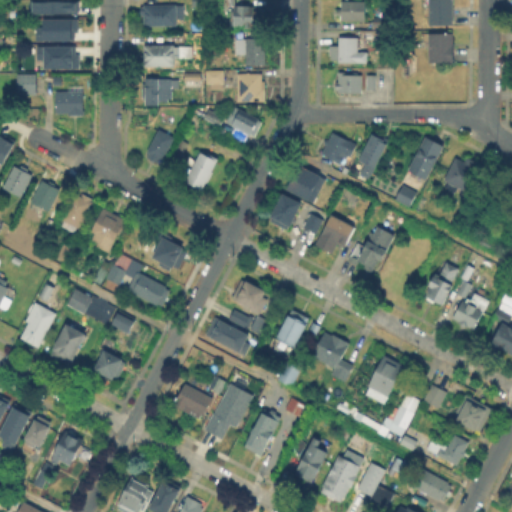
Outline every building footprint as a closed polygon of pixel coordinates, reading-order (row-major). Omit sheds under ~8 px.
[(76,0),(76,12),(27,12),(27,0),(76,0)] [(250,0),(250,6),(255,6),(255,9),(258,9),(258,14),(269,13),(270,25),(266,24),(266,29),(256,29),(255,31),(249,31),(243,28),(231,27),(232,7),(238,7),(239,0),(250,0)] [(454,0),(455,28),(431,28),(431,0),(454,0)] [(368,3),(367,23),(344,22),(344,3),(368,3)] [(179,6),(179,11),(184,11),(184,21),(178,21),(179,27),(146,28),(146,18),(143,18),(142,8),(179,6)] [(73,39),(34,40),(34,26),(41,26),(41,18),(76,17),(76,31),(72,31),(73,39)] [(384,32),(384,40),(368,40),(368,33),(384,32)] [(455,36),(455,48),(456,48),(456,64),(432,65),(431,36),(455,36)] [(268,38),(267,66),(249,67),(248,67),(248,55),(236,56),(236,39),(268,38)] [(369,54),(369,65),(340,64),(341,39),(360,40),(360,54),(369,54)] [(73,44),(35,45),(35,59),(42,58),(42,67),(77,66),(77,53),(73,53),(73,44)] [(194,49),(194,59),(175,59),(175,67),(146,67),(146,47),(176,47),(176,48),(194,49)] [(222,83),(222,88),(213,89),(213,84),(208,84),(208,71),(225,71),(226,83),(222,83)] [(203,72),(203,83),(185,83),(184,73),(203,72)] [(365,77),(364,95),(341,94),(341,91),(338,91),(338,84),(341,84),(341,74),(348,74),(348,76),(365,77)] [(38,75),(38,96),(20,96),(20,75),(38,75)] [(264,75),(264,83),(267,82),(267,102),(240,102),(240,75),(264,75)] [(378,77),(378,79),(384,78),(384,89),(377,89),(377,91),(368,91),(368,77),(378,77)] [(172,89),(172,95),(142,95),(142,79),(171,79),(171,80),(179,80),(179,89),(172,89)] [(85,93),(85,116),(70,117),(70,115),(59,115),(58,94),(85,93)] [(237,108),(263,122),(254,138),(228,124),(232,114),(233,115),(237,108)] [(225,118),(221,126),(205,117),(209,109),(225,118)] [(391,137),(371,177),(360,172),(365,161),(358,158),(373,128),(391,137)] [(177,139),(164,162),(162,161),(160,165),(150,160),(153,155),(150,153),(161,131),(177,139)] [(0,161),(0,134),(13,142),(1,162),(0,161)] [(335,134),(359,146),(353,159),(350,158),(349,161),(346,160),(343,167),(336,164),(337,162),(324,155),(329,147),(326,146),(329,141),(331,142),(335,134)] [(447,149),(429,183),(411,173),(429,140),(447,149)] [(219,162),(205,192),(189,184),(203,155),(219,162)] [(467,159),(479,165),(476,170),(485,174),(473,197),(459,190),(456,195),(445,189),(448,184),(445,182),(456,160),(465,164),(467,159)] [(311,201),(284,187),(297,163),(324,177),(311,201)] [(15,167),(21,170),(22,167),(30,171),(29,174),(34,176),(22,199),(3,189),(15,167)] [(62,192),(51,214),(32,204),(44,182),(62,192)] [(419,194),(412,208),(397,201),(404,186),(419,194)] [(84,195),(93,199),(92,201),(94,203),(82,228),(64,220),(77,195),(82,198),(84,195)] [(304,208),(290,232),(271,221),(285,197),(304,208)] [(127,222),(113,250),(100,243),(103,238),(93,234),(105,211),(127,222)] [(325,220),(320,235),(312,233),(306,227),(313,213),(325,220)] [(358,231),(347,252),(340,248),(334,258),(318,249),(334,218),(358,231)] [(54,222),(49,233),(44,230),(49,220),(54,222)] [(398,237),(391,254),(387,267),(382,266),(376,279),(349,264),(358,243),(367,248),(379,226),(389,235),(398,237)] [(161,237),(182,248),(174,264),(153,253),(161,237)] [(64,245),(73,249),(65,262),(58,258),(59,255),(54,252),(57,245),(62,248),(64,245)] [(144,267),(138,278),(128,273),(120,287),(108,280),(121,255),(144,267)] [(428,291),(432,282),(431,281),(437,270),(440,272),(447,260),(458,266),(443,298),(428,291)] [(144,275),(169,288),(168,290),(172,292),(164,308),(131,291),(137,279),(141,281),(144,275)] [(464,295),(457,291),(464,278),(471,282),(464,295)] [(0,279),(8,283),(6,287),(10,289),(0,308),(0,279)] [(244,283),(248,286),(249,284),(269,295),(265,300),(271,303),(264,316),(236,300),(244,283)] [(96,300),(88,315),(69,304),(79,284),(97,292),(93,299),(96,300)] [(454,315),(462,298),(470,301),(475,290),(487,296),(473,325),(454,315)] [(58,315),(40,349),(22,339),(30,323),(28,322),(38,304),(58,315)] [(277,335),(291,307),(311,317),(297,345),(277,335)] [(228,319),(234,308),(249,316),(243,327),(228,319)] [(511,321),(509,327),(504,325),(494,320),(499,311),(511,317),(511,321)] [(134,322),(129,333),(111,324),(117,313),(134,322)] [(210,335),(219,318),(248,333),(238,350),(210,335)] [(308,334),(315,321),(322,324),(315,338),(308,334)] [(509,327),(511,328),(511,356),(492,346),(504,325),(509,327)] [(89,338),(72,369),(53,359),(69,328),(89,338)] [(327,334),(334,337),(335,336),(352,345),(343,361),(356,368),(347,384),(334,376),(337,370),(315,357),(327,334)] [(130,364),(120,384),(97,372),(107,353),(130,364)] [(405,364),(387,398),(374,391),(376,388),(368,384),(385,353),(405,364)] [(303,368),(293,387),(279,380),(289,361),(303,368)] [(227,383),(220,395),(213,392),(220,379),(227,383)] [(450,394),(442,410),(426,401),(435,385),(450,394)] [(255,398),(239,429),(238,430),(232,428),(225,442),(215,438),(207,432),(215,414),(216,414),(223,400),(232,386),(255,398)] [(208,406),(205,412),(202,410),(199,416),(188,410),(186,414),(176,408),(187,387),(208,398),(205,404),(208,406)] [(402,434),(396,431),(392,438),(380,431),(394,405),(399,408),(408,391),(421,399),(402,434)] [(493,411),(480,436),(463,428),(464,426),(457,423),(461,416),(457,414),(467,397),(493,411)] [(307,407),(301,418),(286,409),(292,398),(307,407)] [(0,426),(11,405),(28,414),(10,449),(0,444),(0,440),(2,437),(0,436),(0,426)] [(265,408),(276,413),(275,414),(281,416),(262,455),(244,446),(265,408)] [(45,449),(39,461),(29,456),(33,448),(26,444),(39,418),(51,425),(40,446),(45,449)] [(80,455),(75,464),(73,462),(70,466),(60,460),(57,466),(50,462),(65,439),(63,438),(67,431),(84,442),(78,453),(80,455)] [(427,448),(433,437),(449,446),(455,434),(469,442),(457,464),(427,448)] [(297,474),(316,435),(323,439),(320,445),(330,450),(328,452),(329,453),(314,483),(297,474)] [(419,442),(414,451),(402,444),(406,435),(419,442)] [(307,444),(300,457),(288,452),(295,438),(307,444)] [(346,450),(366,459),(365,460),(346,497),(344,496),(341,502),(322,492),(340,455),(343,457),(346,450)] [(395,494),(387,510),(371,502),(374,497),(359,490),(372,463),(386,470),(379,486),(395,494)] [(47,472),(38,468),(31,482),(40,486),(47,472)] [(453,486),(445,503),(413,486),(422,469),(453,486)] [(51,475),(44,488),(36,484),(42,471),(51,475)] [(152,498),(145,511),(140,511),(139,511),(138,511),(124,511),(118,508),(133,478),(155,489),(150,497),(152,498)] [(158,511),(149,507),(163,479),(167,481),(168,479),(182,486),(168,511),(158,511)] [(206,506),(202,511),(181,511),(189,498),(206,506)] [(45,511),(20,501),(15,511),(45,511)]
